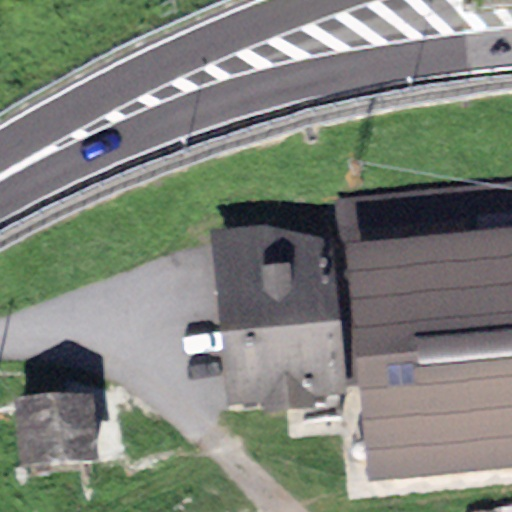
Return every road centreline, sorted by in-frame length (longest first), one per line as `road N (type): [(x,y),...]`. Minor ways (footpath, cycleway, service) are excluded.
road 1 (primary): [(14,171),(288,89),(511,53)]
road 2 (primary): [(327,0),(157,73),(14,171)]
